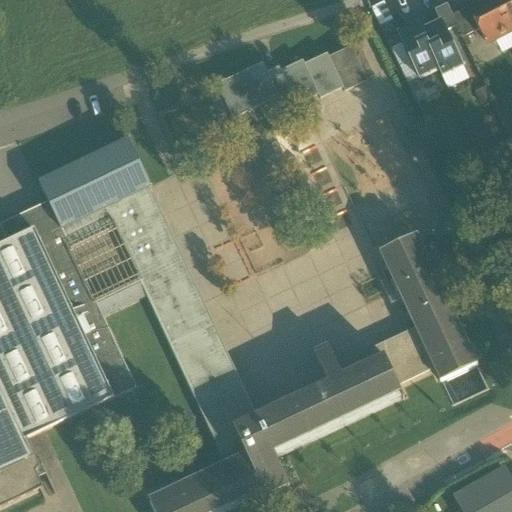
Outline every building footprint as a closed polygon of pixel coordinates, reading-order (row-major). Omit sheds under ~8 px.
[(488,43),(511,31),(494,0),(482,0),(469,7),(480,29),(488,43)] [(511,0),(494,0),(511,31),(511,33),(511,0)] [(446,31),(457,26),(452,16),(447,4),(434,10),(440,22),(441,21),(446,31)] [(469,7),(452,16),(457,26),(463,38),(480,29),(469,7)] [(380,27),(391,48),(402,43),(397,34),(397,33),(398,33),(392,21),(381,27),(380,27)] [(440,22),(421,31),(439,69),(442,76),(463,67),(446,31),(441,21),(440,22)] [(418,79),(439,69),(421,31),(417,24),(398,33),(397,33),(397,34),(402,43),(418,79)] [(217,86),(233,120),(277,99),(282,109),(294,103),(295,107),(318,96),(320,100),(342,89),(344,93),(368,82),(351,48),(329,58),(327,55),(304,65),(303,62),(268,78),(262,65),(217,86)] [(39,184),(48,203),(57,222),(61,230),(149,189),(150,188),(129,142),(39,184)] [(155,203),(149,189),(61,230),(70,249),(114,228),(139,280),(139,282),(167,269),(172,267),(144,208),(155,203)] [(0,227),(9,245),(57,222),(48,203),(0,225),(0,227)] [(241,425),(257,418),(155,203),(144,208),(172,267),(167,269),(178,292),(241,425)] [(0,390),(24,442),(24,441),(136,389),(102,317),(95,301),(70,249),(61,230),(57,222),(9,245),(0,248),(0,390)] [(412,346),(385,359),(398,387),(434,370),(440,383),(477,365),(417,236),(380,254),(415,330),(406,334),(412,346)] [(178,292),(167,269),(139,282),(146,297),(151,305),(178,292)] [(139,280),(95,301),(102,317),(146,297),(139,282),(139,280)] [(241,425),(178,292),(151,305),(225,464),(245,454),(233,429),(241,425)] [(257,418),(241,425),(233,429),(245,454),(225,464),(148,500),(153,511),(219,511),(286,481),(277,460),(274,455),(402,395),(398,387),(385,359),(384,358),(342,378),(328,347),(314,354),(328,384),(257,418)] [(0,511),(0,508),(40,490),(33,474),(37,468),(24,441),(24,442),(0,390),(0,511)] [(274,455),(277,460),(404,401),(402,395),(274,455)] [(511,511),(511,485),(504,471),(455,498),(462,511),(511,511)] [(286,481),(219,511),(234,511),(289,487),(286,481)]
